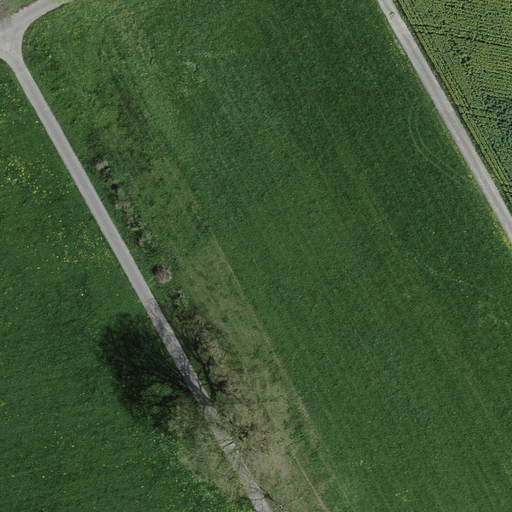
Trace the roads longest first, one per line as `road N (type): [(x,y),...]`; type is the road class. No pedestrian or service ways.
road 1 (track): [(0,37),(265,511)]
road 2 (track): [(384,0),(511,230)]
